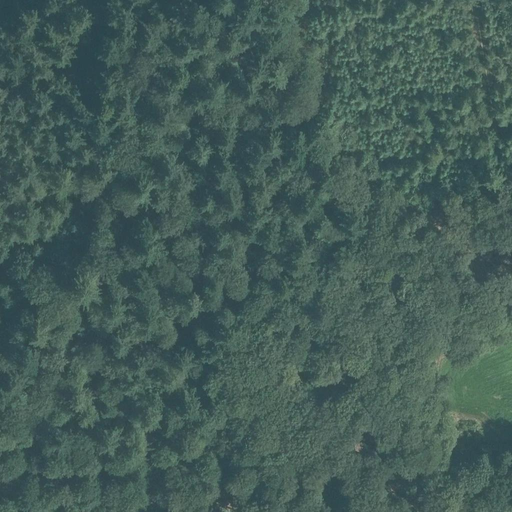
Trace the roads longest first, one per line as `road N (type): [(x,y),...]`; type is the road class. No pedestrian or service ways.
road 1 (track): [(94,455),(368,434)]
road 2 (track): [(368,434),(382,289),(468,238)]
road 3 (track): [(468,238),(491,176),(473,0)]
road 4 (track): [(94,455),(58,409),(0,363)]
